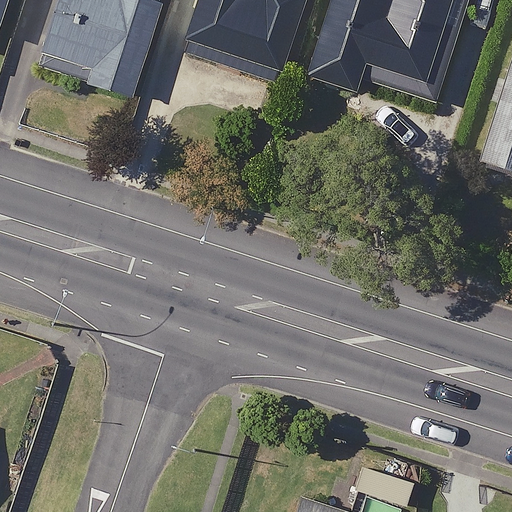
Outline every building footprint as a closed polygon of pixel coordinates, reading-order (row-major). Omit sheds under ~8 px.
[(0,0),(0,47),(16,0),(0,0)] [(70,0),(50,70),(140,97),(168,0),(70,0)] [(315,0),(211,0),(195,55),(289,84),(315,0)] [(344,0),(318,78),(366,94),(371,79),(441,103),(475,0),(344,0)] [(511,77),(487,159),(511,167),(511,77)]
